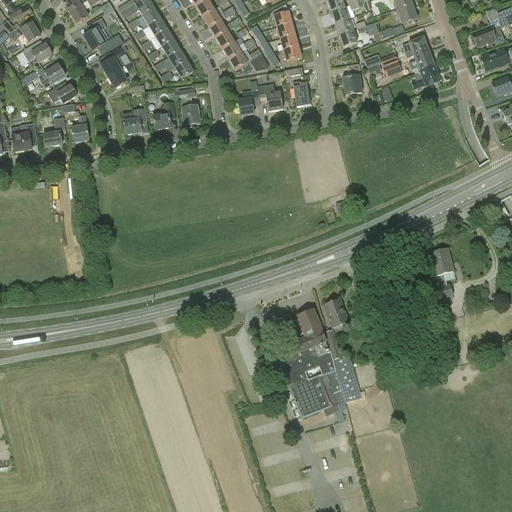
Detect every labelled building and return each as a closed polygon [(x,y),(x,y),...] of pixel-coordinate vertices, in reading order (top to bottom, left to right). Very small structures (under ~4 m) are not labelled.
[(15,10),(11,5),(15,0),(0,0),(0,3),(9,14),(7,15),(11,22),(23,15),(18,8),(15,10)] [(64,0),(61,2),(68,15),(91,0),(64,0)] [(101,1),(100,0),(91,0),(68,15),(76,26),(88,19),(84,12),(101,1)] [(133,15),(138,12),(141,18),(154,10),(147,0),(145,0),(135,6),(132,1),(117,10),(124,21),(133,15)] [(190,0),(195,8),(207,1),(206,0),(190,0)] [(219,9),(229,3),(226,0),(221,0),(216,3),(219,9)] [(231,0),(237,8),(242,5),(238,0),(231,0)] [(331,0),(326,2),(331,14),(344,10),(341,0),(331,0)] [(392,0),(397,12),(412,7),(409,0),(392,0)] [(214,12),(207,1),(195,8),(202,19),(214,12)] [(494,8),(496,14),(511,7),(510,2),(494,8)] [(100,9),(102,14),(111,8),(108,4),(100,9)] [(248,15),(242,5),(237,8),(243,18),(248,15)] [(288,14),(286,6),(272,13),(274,18),(273,18),(276,30),(292,25),(288,14)] [(416,21),(412,7),(397,12),(401,26),(416,21)] [(114,13),(111,8),(102,14),(105,18),(114,13)] [(235,14),(232,8),(222,14),(223,15),(226,20),(235,14)] [(141,18),(148,28),(160,21),(154,10),(141,18)] [(331,14),(334,25),(348,21),(344,10),(331,14)] [(504,19),(504,20),(511,16),(511,11),(511,10),(496,15),(499,21),(504,19)] [(221,22),(214,12),(202,19),(208,30),(221,22)] [(224,28),(221,22),(208,30),(215,40),(227,33),(232,30),(233,31),(242,25),(239,19),(224,28)] [(89,27),(92,33),(83,38),(92,53),(106,45),(98,33),(106,28),(101,20),(89,27)] [(136,21),(137,21),(136,20),(127,26),(130,32),(139,26),(136,21)] [(148,28),(155,39),(167,31),(160,21),(148,28)] [(352,33),(348,21),(334,25),(339,37),(352,33)] [(1,27),(10,36),(15,32),(7,22),(1,27)] [(487,47),(495,44),(496,46),(504,43),(499,31),(496,22),(487,26),(488,28),(471,35),(477,50),(487,46),(487,47)] [(32,24),(20,31),(19,29),(15,32),(10,36),(8,39),(14,44),(18,40),(23,48),(28,45),(40,38),(32,24)] [(276,30),(279,41),(295,37),(292,25),(276,30)] [(375,25),(366,28),(357,31),(359,35),(367,33),(369,38),(378,34),(375,25)] [(251,31),(255,38),(260,34),(256,27),(251,31)] [(394,36),(391,29),(379,34),(381,41),(394,36)] [(249,36),(245,30),(235,36),(239,42),(249,36)] [(143,31),(142,31),(134,37),(137,42),(146,37),(143,31)] [(155,39),(161,49),(173,42),(167,31),(155,39)] [(234,44),(227,33),(215,40),(222,51),(234,44)] [(357,45),(352,33),(339,37),(343,49),(357,45)] [(0,46),(9,38),(5,34),(0,38),(0,46)] [(255,38),(261,48),(267,45),(260,34),(255,38)] [(279,41),(282,53),(298,48),(295,37),(279,41)] [(407,60),(413,58),(414,60),(429,54),(423,39),(408,45),(411,53),(405,55),(407,60)] [(255,46),(252,40),(242,46),(245,52),(255,46)] [(28,64),(35,60),(38,65),(52,57),(45,46),(43,47),(40,42),(22,53),(28,64)] [(149,42),(140,47),(143,53),(152,47),(149,42)] [(161,49),(168,60),(180,52),(173,42),(161,49)] [(240,54),(234,44),(222,51),(228,62),(240,54)] [(261,48),(268,59),(273,55),(267,45),(261,48)] [(100,67),(107,78),(124,68),(119,59),(124,56),(120,48),(109,55),(112,60),(100,67)] [(301,60),(298,48),(282,53),(286,64),(301,60)] [(248,57),(252,62),(249,63),(256,73),(267,71),(269,68),(258,51),(248,57)] [(509,65),(504,51),(480,60),(485,74),(509,65)] [(160,58),(156,52),(147,58),(150,63),(160,58)] [(168,60),(174,70),(186,63),(180,52),(168,60)] [(247,65),(240,54),(228,62),(235,73),(247,65)] [(414,60),(415,63),(409,65),(411,71),(416,70),(418,75),(434,69),(429,54),(414,60)] [(279,65),(273,55),(268,59),(274,68),(279,65)] [(380,65),(382,69),(397,63),(394,56),(380,61),(381,65),(380,65)] [(364,64),(367,70),(378,66),(380,65),(381,65),(380,61),(379,58),(364,64)] [(166,68),(163,62),(153,68),(157,74),(166,68)] [(193,73),(186,63),(174,70),(181,81),(193,73)] [(401,73),(397,63),(382,69),(386,79),(401,73)] [(127,83),(123,77),(134,70),(130,64),(124,68),(107,78),(114,91),(127,83)] [(347,68),(348,79),(342,80),(345,98),(362,95),(359,78),(360,77),(358,66),(347,68)] [(378,66),(367,70),(370,78),(381,74),(378,66)] [(45,91),(52,87),(65,79),(58,67),(44,75),(41,70),(21,82),(24,88),(38,79),(45,91)] [(413,92),(424,88),(439,82),(434,69),(418,75),(413,77),(415,83),(411,84),(413,92)] [(302,70),(283,73),(284,79),(303,76),(302,70)] [(173,79),(169,73),(160,79),(163,85),(173,79)] [(511,93),(511,92),(511,73),(510,74),(511,79),(507,80),(507,79),(491,85),(497,99),(504,96),(504,97),(511,93)] [(292,85),(293,89),(296,109),(310,107),(306,85),(304,85),(304,83),(292,85)] [(53,105),(60,101),(63,106),(77,98),(70,87),(68,89),(65,84),(47,95),(53,105)] [(260,103),(259,102),(257,89),(257,87),(250,88),(250,93),(241,94),(243,101),(238,102),(240,118),(253,116),(251,104),(260,103)] [(273,87),(257,89),(259,102),(266,101),(268,114),(282,112),(279,94),(274,95),(273,87)] [(144,88),(131,89),(132,96),(145,94),(144,88)] [(390,95),(387,95),(386,89),(382,90),(384,102),(391,101),(390,95)] [(197,108),(192,109),(191,100),(195,99),(194,90),(179,93),(178,90),(173,91),(175,103),(180,102),(184,127),(200,125),(197,108)] [(171,130),(169,122),(175,121),(173,104),(163,106),(165,116),(152,118),(155,132),(171,130)] [(74,106),(61,108),(63,115),(75,113),(74,106)] [(510,111),(502,115),(507,127),(511,125),(511,106),(508,108),(510,111)] [(141,135),(140,124),(146,123),(144,111),(131,113),(131,115),(122,116),(123,123),(125,137),(141,135)] [(78,119),(79,128),(71,130),(73,145),(88,143),(85,118),(78,119)] [(53,122),(55,134),(42,136),(45,150),(62,147),(60,134),(65,133),(63,120),(53,122)] [(31,152),(31,148),(37,147),(34,126),(20,128),(20,129),(10,130),(14,154),(31,152)] [(435,278),(427,280),(430,291),(432,291),(435,302),(446,299),(453,298),(449,285),(446,286),(444,276),(453,273),(447,250),(429,255),(435,278)] [(348,323),(340,301),(323,308),(331,330),(348,323)] [(296,318),(297,320),(289,323),(288,322),(285,323),(286,324),(269,330),(277,351),(274,352),(281,370),(282,370),(290,390),(303,421),(327,411),(324,403),(329,401),(335,418),(342,415),(338,404),(337,405),(334,398),(343,394),(346,404),(361,400),(349,357),(340,360),(333,332),(325,334),(330,354),(327,355),(326,352),(328,351),(325,344),(326,344),(313,312),(296,318)] [(440,330),(449,328),(447,322),(439,324),(440,330)]
